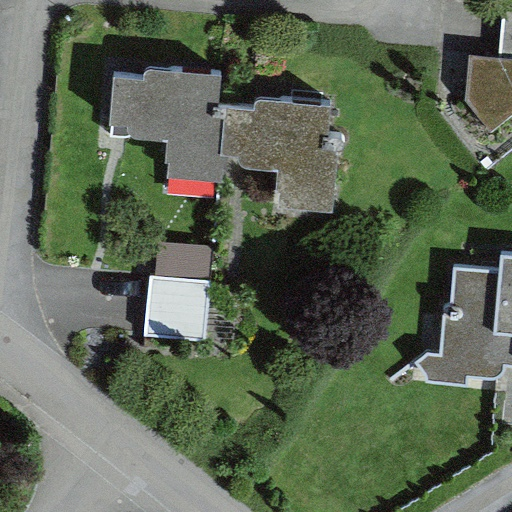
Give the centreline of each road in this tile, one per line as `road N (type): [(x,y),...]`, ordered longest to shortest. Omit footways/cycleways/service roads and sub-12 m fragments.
road 1 (unclassified): [(0,267),(22,8),(33,0)]
road 2 (residential): [(0,353),(121,452)]
